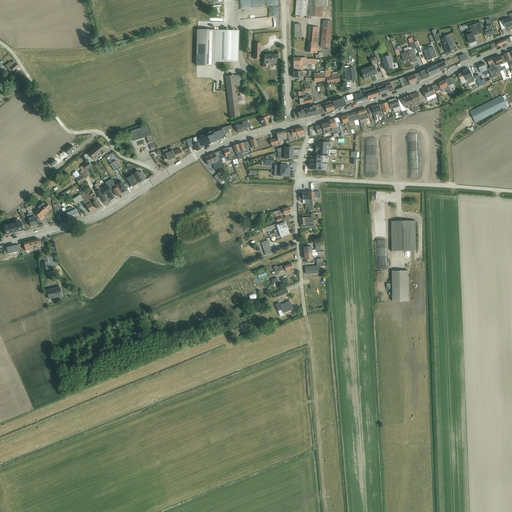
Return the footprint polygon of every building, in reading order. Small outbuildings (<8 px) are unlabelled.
[(243,18),(279,16),(278,0),(259,0),(260,6),(242,7),(243,18)] [(296,0),(295,16),(322,18),(323,8),(323,7),(328,7),(328,0),(296,0)] [(279,16),(269,17),(271,24),(280,23),(279,16)] [(503,20),(505,28),(511,26),(511,20),(511,17),(503,20)] [(486,36),(494,33),(489,19),(485,20),(487,26),(486,26),(487,30),(485,30),(486,36)] [(322,20),(320,48),(330,48),(331,40),(332,21),(322,20)] [(482,28),(480,23),(470,27),(471,30),(467,32),(468,35),(467,36),(470,44),(476,42),(474,36),(483,33),(482,28)] [(308,42),(307,53),(317,53),(319,28),(310,27),(309,42),(308,42)] [(214,61),(215,30),(201,30),(196,30),(196,36),(196,66),(197,66),(201,66),(214,66),(214,61)] [(215,30),(214,61),(237,61),(238,31),(215,30)] [(434,31),(432,31),(436,43),(440,41),(438,37),(442,36),(441,33),(436,35),(434,31)] [(444,38),(441,39),(447,53),(455,50),(449,35),(444,37),(444,38)] [(417,48),(414,42),(414,43),(412,38),(408,39),(410,44),(411,47),(409,48),(408,47),(404,49),(405,53),(401,54),(404,62),(411,59),(413,63),(417,61),(413,50),(412,50),(411,49),(413,48),(413,49),(417,48)] [(511,42),(510,38),(495,44),(497,48),(511,42)] [(426,50),(424,51),(428,61),(437,57),(432,44),(425,47),(426,50)] [(264,58),(262,58),(263,67),(269,67),(269,64),(275,64),(275,62),(276,62),(276,59),(280,59),(280,53),(275,53),(275,55),(272,55),(272,54),(268,54),(267,54),(267,55),(266,55),(264,55),(264,58)] [(505,55),(495,59),(500,72),(503,80),(507,79),(503,70),(509,68),(505,55)] [(391,56),(382,59),(382,60),(385,70),(393,68),(392,64),(393,63),(391,56)] [(300,72),(308,71),(308,69),(302,69),(302,67),(306,67),(308,64),(313,64),(312,59),(306,59),(306,58),(293,58),(293,70),(294,70),(300,70),(300,72)] [(500,72),(495,59),(494,58),(487,61),(490,68),(488,69),(493,80),(498,78),(496,73),(500,72)] [(10,62),(5,66),(11,73),(13,71),(19,67),(14,61),(11,63),(10,62)] [(447,61),(437,65),(440,72),(448,69),(447,67),(449,66),(447,61)] [(485,63),(478,66),(481,74),(483,73),(484,75),(489,73),(485,63)] [(374,65),(361,71),(364,79),(377,74),(374,65)] [(440,72),(437,65),(432,66),(426,69),(427,70),(430,77),(440,72)] [(352,79),(352,80),(356,80),(354,68),(350,68),(349,66),(344,67),(345,69),(344,69),(346,80),(352,79)] [(430,77),(427,70),(422,72),(422,71),(419,72),(420,73),(421,72),(424,80),(430,77)] [(469,70),(463,73),(468,84),(476,81),(479,87),(483,85),(481,80),(478,75),(473,77),(469,70)] [(300,72),(294,72),(294,78),(298,78),(298,79),(299,79),(303,79),(303,75),(306,75),(306,76),(311,76),(310,71),(308,71),(300,72)] [(326,77),(325,71),(320,72),(320,73),(319,73),(313,73),(314,82),(323,81),(323,83),(318,84),(319,87),(326,86),(326,77)] [(332,78),(326,78),(327,84),(334,83),(334,84),(336,83),(336,82),(340,82),(338,74),(337,74),(337,72),(332,73),(332,74),(331,74),(331,75),(332,78)] [(421,72),(420,73),(407,78),(407,77),(404,78),(399,79),(403,88),(411,85),(424,80),(421,72)] [(458,75),(456,76),(457,78),(460,84),(462,83),(462,85),(465,84),(467,90),(470,89),(468,84),(463,73),(458,75)] [(242,75),(225,77),(227,92),(230,118),(240,117),(238,103),(236,87),(239,87),(244,86),(242,75)] [(453,77),(445,80),(451,92),(454,98),(458,96),(453,85),(456,83),(454,79),(457,78),(456,76),(456,75),(453,76),(453,77)] [(445,80),(432,86),(435,93),(442,90),(443,93),(447,91),(448,93),(449,93),(451,97),(453,96),(451,92),(445,80)] [(383,86),(378,88),(381,95),(394,91),(392,84),(383,87),(383,86)] [(375,89),(366,91),(369,99),(379,96),(376,86),(374,87),(375,89)] [(435,93),(432,86),(432,87),(423,91),(426,99),(427,99),(436,94),(435,93)] [(305,92),(304,87),(302,88),(302,92),(293,93),(294,97),(293,97),(293,100),(294,100),(298,100),(297,96),(305,96),(305,97),(303,98),(303,99),(299,99),(300,105),(304,104),(312,102),(310,95),(309,96),(309,95),(306,95),(306,94),(305,94),(304,92),(305,92)] [(361,93),(354,95),(356,103),(368,100),(365,90),(363,91),(365,96),(362,97),(361,93)] [(418,93),(412,95),(416,106),(422,104),(418,93)] [(412,95),(402,99),(406,109),(411,107),(413,113),(415,112),(416,114),(418,113),(416,106),(412,95)] [(502,96),(470,112),(473,118),(475,123),(508,107),(509,106),(507,102),(505,103),(504,100),(506,98),(505,95),(503,97),(502,96)] [(339,99),(332,101),(335,110),(346,106),(344,98),(339,100),(339,99)] [(406,109),(402,99),(398,100),(398,99),(391,102),(389,103),(392,110),(393,109),(394,113),(402,111),(404,117),(408,116),(406,109)] [(317,105),(314,106),(317,115),(334,110),(332,101),(326,103),(322,104),(322,106),(318,107),(317,105)] [(388,103),(381,105),(384,116),(386,115),(385,113),(391,111),(388,103)] [(314,106),(306,109),(308,117),(317,115),(314,106)] [(378,115),(376,106),(367,109),(369,115),(373,114),(375,120),(378,120),(376,115),(378,115)] [(308,117),(306,109),(301,111),(302,112),(298,113),(298,112),(293,113),(295,120),(308,117)] [(366,109),(357,112),(359,120),(363,132),(366,131),(365,129),(363,122),(370,120),(366,109)] [(261,119),(260,119),(261,124),(262,124),(264,127),(269,125),(267,119),(270,119),(270,112),(260,116),(261,119)] [(357,112),(346,116),(351,131),(353,130),(356,129),(355,126),(358,124),(357,120),(359,120),(357,112)] [(341,117),(338,118),(341,125),(345,124),(346,126),(344,127),(345,129),(346,128),(348,133),(344,133),(344,136),(352,134),(351,131),(346,116),(341,117)] [(387,116),(384,117),(386,124),(395,121),(394,117),(388,119),(387,116)] [(341,125),(338,118),(328,121),(329,122),(332,132),(334,138),(339,137),(338,134),(340,133),(341,135),(340,135),(341,137),(344,136),(344,133),(341,125)] [(246,128),(244,122),(235,125),(238,133),(247,130),(246,128)] [(329,122),(315,127),(316,131),(317,135),(323,133),(324,135),(327,133),(328,134),(329,133),(330,134),(331,133),(331,132),(332,132),(329,122)] [(146,137),(151,135),(152,135),(149,126),(130,132),(134,141),(146,137)] [(223,130),(225,134),(229,133),(228,130),(231,129),(230,126),(223,128),(223,130)] [(298,136),(299,138),(305,137),(302,127),(290,130),(291,132),(292,138),(298,136)] [(225,134),(223,130),(213,133),(215,140),(218,139),(218,140),(222,139),(221,136),(225,135),(225,134)] [(277,138),(279,146),(283,144),(282,140),(287,139),(285,131),(276,133),(277,138)] [(207,136),(197,141),(199,146),(203,144),(204,147),(208,145),(207,144),(210,143),(207,136)] [(199,146),(197,141),(196,137),(193,139),(195,144),(194,145),(196,151),(201,149),(199,146)] [(279,146),(277,138),(270,140),(271,146),(272,146),(272,147),(279,146)] [(257,146),(256,141),(255,139),(250,141),(252,148),(250,149),(252,153),(261,150),(260,145),(257,146)] [(248,142),(238,145),(242,156),(248,154),(247,149),(250,148),(248,142)] [(99,144),(87,153),(94,160),(105,151),(99,144)] [(57,163),(58,164),(72,152),(72,151),(75,149),(71,145),(62,153),(61,151),(58,154),(59,156),(47,165),(50,169),(52,167),(57,163)] [(242,156),(238,145),(233,147),(235,153),(236,153),(238,160),(242,159),(242,156)] [(172,150),(172,151),(175,158),(182,154),(179,146),(175,148),(176,150),(173,151),(172,150)] [(232,147),(228,148),(232,159),(234,165),(238,163),(236,155),(234,156),(232,147)] [(228,148),(214,153),(221,168),(223,167),(221,163),(225,161),(225,162),(229,160),(229,161),(232,159),(228,148)] [(175,158),(172,151),(168,152),(167,149),(162,151),(164,155),(165,154),(166,155),(163,156),(164,158),(163,158),(165,162),(175,158)] [(221,168),(214,153),(205,158),(209,166),(213,164),(214,166),(213,166),(215,171),(221,168)] [(293,154),(278,153),(278,159),(290,160),(290,163),(292,163),(292,160),(293,160),(293,157),(293,154)] [(309,155),(309,163),(322,163),(322,156),(315,156),(309,155)] [(414,158),(414,178),(424,178),(424,158),(414,158)] [(88,169),(91,167),(88,162),(83,165),(83,166),(80,168),(79,168),(80,170),(81,169),(82,171),(80,172),(81,174),(84,173),(83,172),(86,171),(88,169)] [(57,163),(52,167),(56,172),(61,168),(58,164),(57,163)] [(134,172),(131,173),(138,183),(146,178),(141,172),(139,173),(136,170),(134,172)] [(131,173),(127,175),(129,177),(127,178),(132,187),(138,183),(131,173)] [(80,175),(75,179),(78,183),(79,185),(86,181),(84,178),(81,174),(80,175)] [(215,176),(214,177),(220,184),(222,185),(225,182),(217,174),(215,176)] [(104,196),(100,189),(93,179),(91,180),(93,183),(96,188),(94,189),(96,192),(97,192),(100,196),(98,197),(96,198),(100,204),(102,203),(107,201),(104,196)] [(122,194),(115,183),(112,179),(106,183),(107,185),(110,190),(112,189),(113,190),(117,197),(122,194)] [(118,181),(115,183),(122,194),(127,190),(122,181),(120,183),(118,181)] [(107,185),(100,189),(104,196),(107,194),(111,201),(115,198),(110,190),(107,185)] [(100,204),(96,198),(93,193),(92,192),(90,194),(89,192),(86,194),(83,189),(82,190),(83,191),(88,200),(91,199),(92,200),(93,199),(94,202),(93,202),(97,209),(101,206),(100,204)] [(88,200),(83,191),(79,193),(80,195),(68,202),(73,206),(75,204),(76,205),(83,200),(86,206),(85,207),(87,209),(88,209),(90,213),(94,210),(88,200)] [(308,205),(308,209),(308,211),(313,210),(312,205),(315,204),(314,199),(320,198),(320,192),(308,193),(309,200),(308,200),(309,205),(308,205)] [(39,208),(34,213),(41,220),(44,217),(42,216),(45,213),(51,208),(45,202),(44,204),(43,203),(38,208),(39,208)] [(26,204),(24,205),(26,208),(28,212),(29,214),(27,215),(29,224),(30,223),(31,227),(38,225),(35,216),(26,204)] [(58,215),(57,215),(59,221),(61,220),(78,214),(76,209),(73,210),(72,207),(66,210),(65,207),(62,209),(63,212),(58,213),(58,215)] [(283,213),(283,215),(291,213),(289,208),(272,213),(273,216),(275,215),(283,213)] [(305,228),(314,227),(317,227),(316,220),(314,220),(313,217),(300,218),(301,225),(305,225),(305,228)] [(21,221),(15,223),(17,232),(23,230),(21,221)] [(400,221),(391,221),(392,251),(416,251),(416,221),(400,221)] [(15,223),(9,225),(11,233),(17,232),(15,223)] [(276,224),(261,229),(263,233),(275,229),(276,230),(274,231),(275,233),(287,229),(285,223),(280,224),(277,226),(276,224)] [(11,233),(9,225),(3,226),(6,235),(11,233)] [(287,229),(275,233),(269,235),(270,238),(276,236),(277,238),(289,234),(287,229)] [(39,239),(24,243),(26,251),(33,249),(37,248),(37,247),(41,246),(39,239)] [(268,240),(261,243),(265,256),(272,253),(271,248),(268,240)] [(304,254),(321,252),(320,246),(324,245),(324,242),(315,242),(316,250),(312,250),(312,247),(304,248),(304,254)] [(15,246),(7,248),(8,254),(12,253),(12,255),(17,254),(18,257),(21,257),(18,245),(15,246)] [(48,261),(41,263),(42,270),(50,269),(48,261)] [(322,262),(316,263),(317,267),(305,268),(306,274),(320,273),(320,267),(324,266),(324,262),(322,262)] [(277,266),(274,267),(276,273),(285,270),(286,272),(293,269),(291,264),(284,266),(284,265),(277,267),(277,266)] [(408,271),(392,271),(393,301),(409,301),(408,271)] [(73,283),(71,284),(74,288),(75,289),(74,290),(77,294),(80,292),(76,286),(76,287),(73,283)] [(60,287),(47,290),(49,299),(62,296),(60,287)] [(286,288),(276,292),(278,297),(288,293),(287,290),(286,288)] [(280,303),(275,305),(280,316),(283,315),(283,313),(293,309),(290,301),(281,305),(280,303)]
